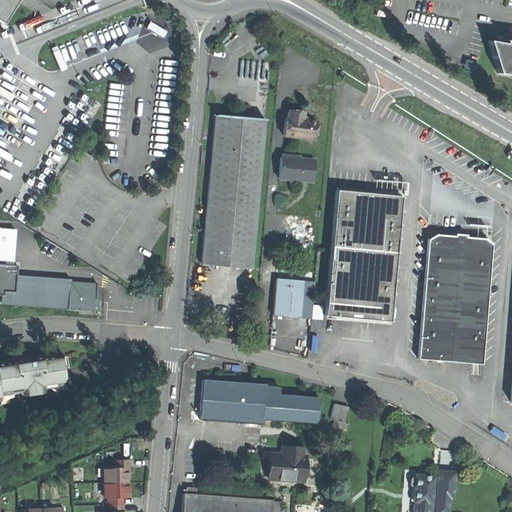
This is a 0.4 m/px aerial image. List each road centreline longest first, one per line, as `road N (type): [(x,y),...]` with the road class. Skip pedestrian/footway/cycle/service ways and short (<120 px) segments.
road 1 (residential): [(174,338),(426,409),(511,463)]
road 2 (residential): [(174,338),(208,15)]
road 3 (unknown): [(260,358),(283,46)]
road 4 (primary): [(511,131),(302,6)]
road 5 (residential): [(0,332),(71,327),(174,338)]
road 6 (residential): [(155,511),(174,338)]
